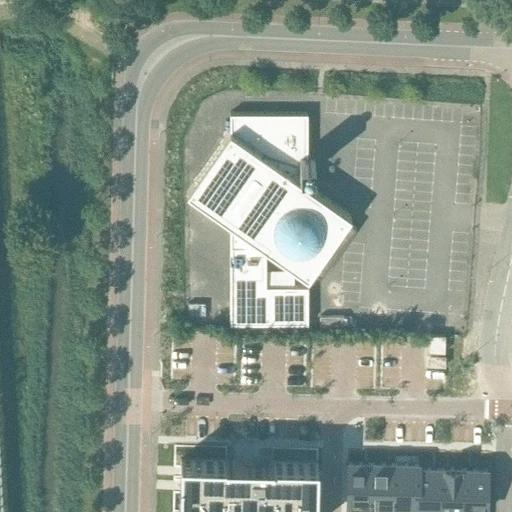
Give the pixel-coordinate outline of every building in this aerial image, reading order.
[(230,130),(186,192),(230,223),(230,323),(308,323),(308,285),(266,285),(265,248),(308,277),(312,271),(321,277),(356,228),(347,221),(351,215),(307,184),(307,149),(307,112),(230,112),(230,130)] [(430,346),(429,351),(444,352),(444,346),(444,336),(444,335),(430,335),(430,336),(430,346)] [(430,364),(430,365),(445,366),(445,365),(445,356),(430,356),(430,364)] [(179,511),(316,511),(317,462),(317,461),(316,461),(287,460),(264,459),(235,459),(211,458),(180,457),(180,459),(179,511)] [(348,461),(346,511),(370,511),(372,462),(348,461)] [(372,462),(370,511),(393,511),(395,463),(372,462)] [(395,463),(393,511),(417,511),(417,509),(416,509),(417,467),(418,467),(419,463),(395,463)] [(417,467),(416,509),(417,509),(439,509),(440,468),(418,467),(417,467)] [(439,509),(438,511),(461,511),(463,468),(440,468),(439,509)] [(461,511),(485,511),(486,511),(487,469),(463,468),(461,511)]
